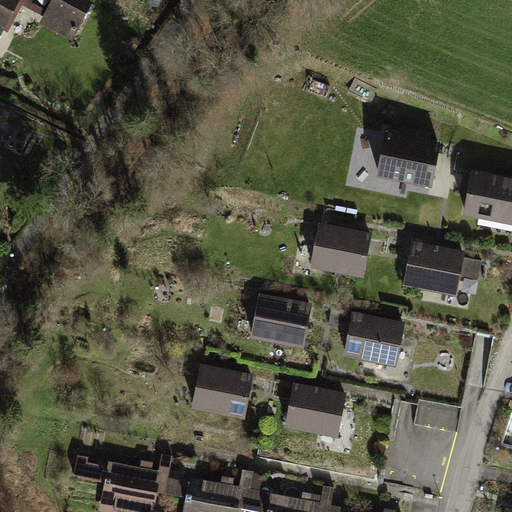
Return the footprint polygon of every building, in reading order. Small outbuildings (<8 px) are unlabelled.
[(0,0),(0,33),(17,0),(0,0)] [(77,28),(91,2),(87,0),(52,0),(46,11),(77,28)] [(379,173),(431,183),(439,144),(387,133),(379,173)] [(354,167),(378,171),(383,138),(359,134),(354,167)] [(466,212),(511,220),(511,179),(474,172),(466,212)] [(313,264),(362,274),(369,234),(320,224),(313,264)] [(406,283),(455,292),(463,252),(414,242),(406,283)] [(479,278),(484,257),(467,253),(462,274),(479,278)] [(253,335),(302,344),(310,304),(261,295),(253,335)] [(346,353),(395,363),(403,323),(354,313),(354,314),(332,310),(329,323),(351,328),(346,353)] [(194,405),(243,415),(251,375),(202,366),(194,405)] [(287,424),(336,434),(344,393),(295,384),(287,424)] [(105,506),(135,511),(152,511),(156,491),(160,471),(169,472),(172,455),(162,453),(159,470),(113,461),(113,466),(87,461),(88,456),(78,454),(74,474),(109,481),(105,506)] [(187,511),(236,511),(237,506),(241,487),(250,488),(253,471),(243,469),(240,486),(194,477),(193,482),(168,477),(169,472),(160,471),(156,491),(190,497),(187,511)] [(320,511),(322,503),(331,504),(334,487),(324,485),(320,502),(276,493),(275,498),(249,493),(250,488),(241,487),(237,506),(266,511),(320,511)] [(371,511),(356,509),(355,511),(344,511),(330,509),(331,504),(322,503),(320,511),(371,511)]
